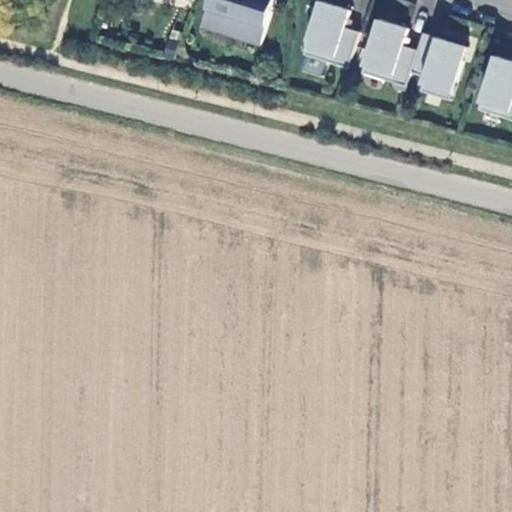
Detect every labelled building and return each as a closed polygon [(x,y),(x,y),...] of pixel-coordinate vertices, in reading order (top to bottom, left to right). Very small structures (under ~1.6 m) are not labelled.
[(263,45),(277,0),(213,0),(205,26),(263,45)] [(352,11),(324,2),(306,56),(351,69),(362,33),(347,28),(352,11)] [(406,47),(411,29),(383,20),(365,73),(408,87),(413,73),(420,51),(406,47)] [(470,47),(426,35),(420,51),(413,73),(428,78),(424,92),(453,101),(470,47)] [(511,61),(499,57),(482,110),(511,119),(511,61)]
